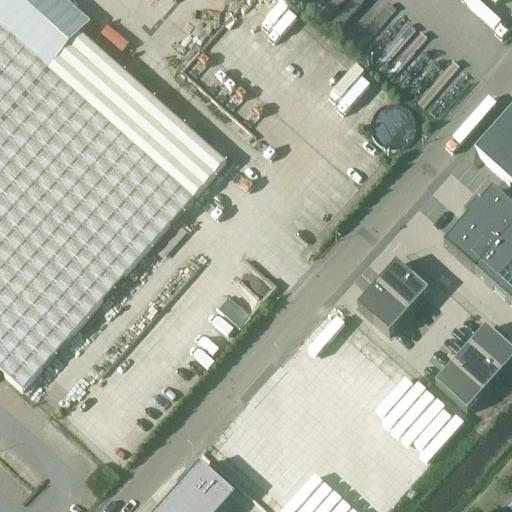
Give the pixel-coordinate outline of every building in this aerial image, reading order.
[(0,0),(0,28),(49,73),(81,37),(90,27),(59,0),(0,0)] [(49,73),(0,28),(0,375),(23,395),(226,167),(81,37),(49,73)] [(511,127),(481,162),(511,189),(511,127)] [(467,221),(444,249),(511,309),(511,211),(492,194),(480,207),(478,204),(465,219),(467,221)] [(428,295),(396,267),(377,289),(408,317),(428,295)] [(408,317),(377,289),(357,311),(389,339),(408,317)] [(239,307),(235,312),(228,305),(222,311),(241,328),(250,317),(239,307)] [(511,366),(511,356),(486,333),(469,351),(501,379),(511,366)] [(377,350),(345,391),(353,397),(361,386),(392,409),(415,379),(377,350)] [(501,379),(469,351),(453,370),(484,398),(501,379)] [(484,398),(453,370),(436,389),(467,417),(484,398)] [(200,469),(180,490),(204,511),(225,511),(236,501),(200,469)] [(204,511),(180,490),(162,511),(163,511),(204,511)]
